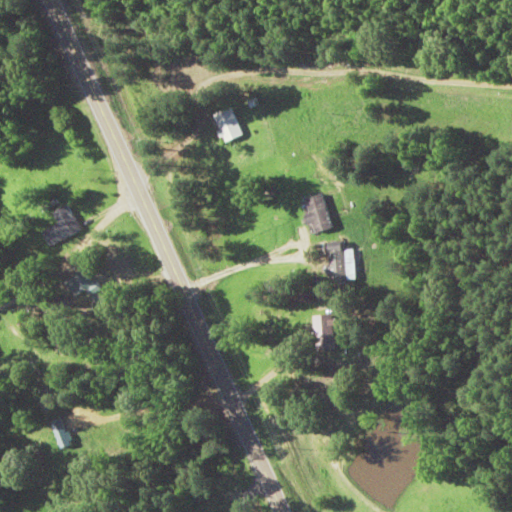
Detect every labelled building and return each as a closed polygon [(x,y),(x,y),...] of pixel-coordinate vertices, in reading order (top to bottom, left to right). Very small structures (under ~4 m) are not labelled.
[(212,116),(224,144),(243,136),(230,108),(212,116)] [(312,233),(332,228),(322,194),(303,199),(312,233)] [(43,232),(50,247),(82,231),(69,205),(54,213),(59,224),(43,232)] [(330,281),(353,280),(352,259),(348,259),(347,249),(344,250),(344,241),(328,242),(330,281)] [(316,315),(316,349),(335,349),(334,314),(316,315)]
